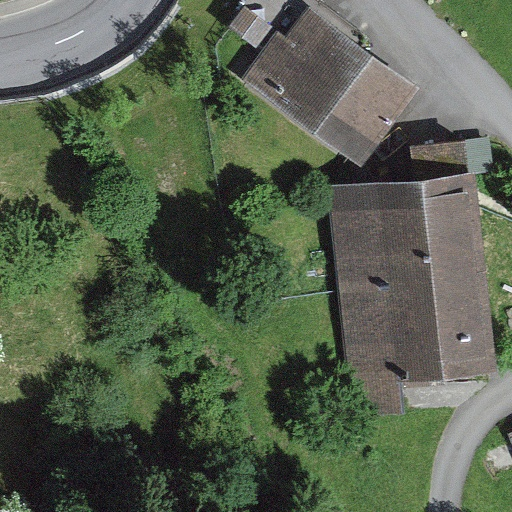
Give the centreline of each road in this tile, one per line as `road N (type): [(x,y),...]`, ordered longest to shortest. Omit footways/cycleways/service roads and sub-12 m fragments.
road 1 (residential): [(511,130),(365,0)]
road 2 (tertiary): [(0,57),(74,36),(122,0)]
